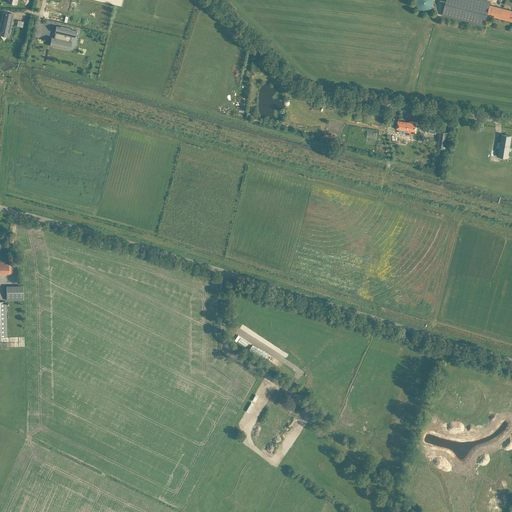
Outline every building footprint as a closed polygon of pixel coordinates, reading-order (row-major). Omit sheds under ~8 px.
[(70,6),(68,5),(69,0),(68,0),(62,0),(62,4),(59,3),(57,11),(68,13),(70,6)] [(433,5),(433,2),(433,0),(415,0),(416,2),(416,5),(417,7),(419,9),(422,10),(425,11),(427,10),(430,9),(432,7),(433,5)] [(511,10),(490,5),(490,2),(483,0),(445,0),(442,14),(484,25),(487,14),(511,20),(511,10)] [(13,14),(4,12),(0,27),(0,31),(9,33),(11,25),(10,25),(11,22),(12,22),(13,14)] [(49,45),(53,46),(53,47),(53,46),(65,49),(65,50),(67,41),(69,41),(70,36),(75,37),(75,36),(74,36),(76,30),(76,31),(76,30),(70,29),(70,28),(61,26),(60,26),(56,25),(56,26),(55,32),(54,32),(56,32),(55,37),(51,37),(52,37),(50,45),(49,45)] [(398,121),(397,125),(397,128),(399,129),(397,142),(405,143),(407,130),(415,131),(416,123),(398,121)] [(440,131),(439,136),(437,148),(447,149),(450,132),(440,131)] [(502,134),(500,144),(499,149),(498,156),(508,158),(511,136),(502,134)] [(386,206),(383,213),(389,216),(392,209),(386,206)] [(0,273),(13,273),(13,264),(4,264),(4,262),(0,262),(0,273)] [(23,285),(6,286),(7,300),(24,299),(23,285)] [(278,402),(252,441),(272,455),(296,421),(289,417),(290,415),(285,412),(288,409),(278,402)]
